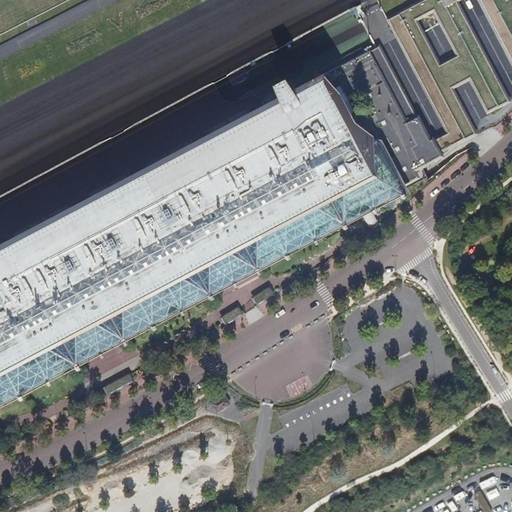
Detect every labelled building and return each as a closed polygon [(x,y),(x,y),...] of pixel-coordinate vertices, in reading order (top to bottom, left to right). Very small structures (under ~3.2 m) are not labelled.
[(371,201),(374,208),(398,195),(395,191),(419,178),(414,171),(442,156),(440,151),(473,133),(449,87),(471,76),(488,110),(506,101),(454,1),(456,0),(480,0),(511,59),(511,4),(508,7),(503,0),(427,0),(389,20),(449,133),(429,143),(416,118),(413,117),(377,49),(324,77),(336,98),(295,121),(344,215),(371,201)] [(0,388),(158,305),(207,279),(209,284),(214,283),(215,284),(249,265),(248,264),(252,262),(249,258),(323,218),(324,219),(327,218),(328,219),(340,213),(276,90),(260,98),(273,122),(259,129),(250,113),(206,136),(215,152),(201,160),(193,143),(145,168),(153,185),(139,192),(131,176),(86,199),(95,215),(82,223),(73,206),(11,239),(0,244),(0,388)] [(264,293),(268,298),(291,284),(288,278),(264,293)] [(205,330),(209,336),(220,329),(232,321),(228,315),(205,330)] [(131,376),(104,391),(108,398),(135,383),(131,376)] [(212,404),(218,412),(230,404),(225,395),(221,397),(220,395),(213,400),(213,402),(212,404)] [(492,511),(480,491),(474,495),(484,511),(492,511)]
